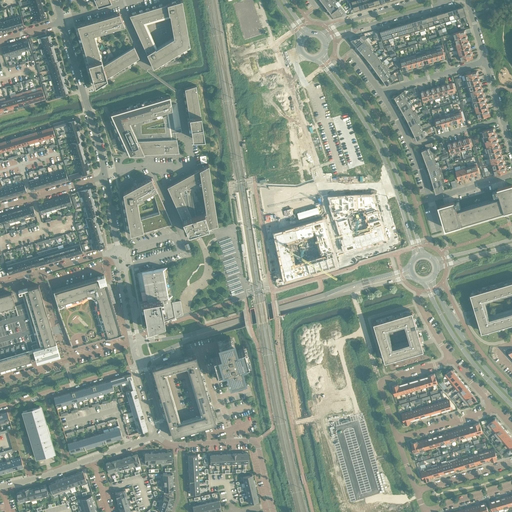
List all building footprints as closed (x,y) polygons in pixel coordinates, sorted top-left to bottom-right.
[(180,0),(163,5),(129,15),(153,67),(190,45),(181,0),(180,0)] [(335,0),(330,0),(325,4),(328,9),(335,3),(337,2),(335,0)] [(351,0),(354,11),(360,9),(357,0),(351,0)] [(42,7),(41,2),(31,5),(33,10),(42,7)] [(261,3),(232,12),(242,44),(252,41),(258,39),(277,33),(274,23),(255,29),(255,30),(250,32),(249,30),(247,31),(244,20),(265,14),(261,3)] [(328,9),(331,13),(338,7),(335,3),(328,9)] [(338,7),(331,13),(334,16),(336,15),(337,16),(343,14),(346,13),(340,6),(338,7)] [(464,6),(458,8),(461,17),(463,16),(466,22),(468,22),(464,6)] [(44,13),(42,7),(33,10),(35,15),(44,13)] [(46,18),(44,13),(35,15),(37,23),(40,22),(39,20),(46,18)] [(92,77),(93,79),(94,82),(95,85),(115,72),(139,57),(134,46),(103,65),(94,35),(101,33),(118,28),(124,26),(125,26),(119,13),(77,26),(90,71),(92,77)] [(24,26),(21,16),(16,18),(18,27),(24,26)] [(18,27),(16,18),(10,19),(13,29),(18,27)] [(424,28),(422,18),(417,20),(419,29),(420,31),(425,30),(424,28)] [(13,29),(10,19),(5,21),(8,30),(13,29)] [(417,20),(411,21),(414,31),(415,33),(420,31),(419,29),(417,20)] [(410,35),(409,32),(406,23),(401,24),(404,36),(410,35)] [(404,36),(401,24),(396,26),(399,38),(404,36)] [(393,37),(394,39),(399,38),(396,26),(391,28),(393,37)] [(380,31),(383,40),(388,38),(385,29),(380,31)] [(464,30),(454,33),(455,39),(466,35),(464,30)] [(47,36),(46,33),(40,35),(42,43),(51,40),(50,35),(47,36)] [(466,35),(455,39),(457,44),(468,41),(466,35)] [(353,42),(357,46),(364,40),(360,36),(354,38),(351,39),(353,42)] [(357,46),(361,50),(369,43),(372,41),(370,39),(371,39),(369,37),(368,37),(366,39),(364,41),(364,40),(357,46)] [(457,50),(469,46),(468,41),(457,44),(458,49),(457,50)] [(21,54),(20,52),(17,43),(11,44),(14,54),(15,56),(21,54)] [(371,49),(373,47),(369,43),(361,50),(364,55),(371,49)] [(469,46),(457,50),(458,56),(471,52),(469,46)] [(431,50),(434,60),(440,59),(436,48),(431,50)] [(437,50),(437,48),(436,48),(440,59),(445,57),(442,48),(437,50)] [(364,55),(367,59),(374,53),(371,49),(364,55)] [(434,60),(431,50),(426,51),(429,62),(434,60)] [(56,56),(54,51),(45,53),(47,59),(56,56)] [(416,54),(416,56),(419,65),(424,64),(421,54),(421,52),(416,54)] [(460,61),(473,58),(471,52),(458,56),(460,61)] [(367,59),(371,63),(378,57),(374,53),(367,59)] [(410,56),(414,67),(419,65),(416,54),(410,56)] [(49,64),(57,61),(56,56),(47,59),(48,64),(49,64)] [(414,67),(410,56),(405,57),(409,68),(414,67)] [(381,62),(378,57),(371,63),(374,67),(381,62)] [(400,59),(403,70),(409,68),(405,57),(400,59)] [(384,60),(381,62),(374,67),(377,72),(387,65),(384,60)] [(57,61),(49,64),(48,64),(47,65),(48,70),(51,69),(60,66),(58,61),(57,61)] [(390,69),(387,65),(377,72),(381,76),(388,71),(390,69)] [(51,80),(63,76),(61,71),(52,74),(50,75),(51,80)] [(384,80),(391,75),(388,71),(381,76),(384,80)] [(471,71),(465,72),(466,74),(464,74),(466,80),(467,80),(478,77),(476,71),(471,72),(471,71)] [(244,78),(245,84),(245,87),(246,89),(246,92),(247,95),(247,97),(247,100),(248,102),(248,105),(249,108),(249,110),(249,113),(250,115),(250,118),(251,120),(251,121),(251,123),(252,126),(252,129),(252,131),(253,134),(253,136),(254,139),(254,142),(254,144),(255,147),(255,150),(256,152),(256,155),(256,157),(257,163),(258,166),(259,171),(259,174),(259,176),(260,178),(265,177),(265,178),(272,178),(272,179),(282,179),(285,180),(285,179),(297,179),(295,168),(295,166),(293,157),(293,156),(292,152),(292,151),(292,148),(291,146),(291,143),(291,140),(290,138),(290,135),(289,133),(289,131),(289,130),(288,123),(287,120),(287,117),(286,114),(286,112),(286,109),(285,106),(285,104),(284,101),(284,98),(284,96),(283,93),(283,91),(282,88),(282,85),(282,83),(281,83),(281,80),(281,77),(280,72),(279,72),(278,72),(275,72),(274,72),(274,73),(273,73),(271,74),(269,74),(268,74),(265,74),(264,75),(259,75),(256,76),(249,77),(244,78)] [(387,85),(394,80),(391,75),(384,80),(387,85)] [(53,85),(64,81),(63,76),(51,80),(53,85)] [(313,77),(294,80),(297,100),(327,95),(313,77)] [(467,86),(480,82),(478,77),(467,80),(469,85),(467,85),(467,86)] [(54,91),(57,90),(66,87),(64,81),(53,85),(54,91)] [(452,82),(447,84),(450,93),(449,93),(450,95),(456,93),(455,91),(456,91),(454,83),(453,83),(452,82)] [(480,82),(467,86),(469,91),(481,87),(480,82)] [(190,121),(192,134),(192,138),(203,138),(204,138),(196,85),(184,88),(190,121)] [(45,98),(42,87),(36,88),(36,91),(39,100),(45,98)] [(65,95),(65,93),(68,92),(66,87),(57,90),(59,97),(65,95)] [(431,88),(435,99),(440,98),(437,87),(431,88)] [(471,97),(483,93),(481,87),(469,91),(471,97)] [(426,90),(429,101),(435,99),(431,88),(426,90)] [(31,89),(26,91),(29,103),(34,102),(32,92),(31,89)] [(423,101),(429,99),(429,101),(426,90),(421,92),(423,101)] [(26,91),(20,93),(24,105),(29,103),(26,91)] [(402,92),(394,96),(397,101),(405,97),(402,92)] [(19,106),(24,105),(20,93),(15,94),(16,97),(19,106)] [(483,93),(471,97),(472,102),(485,98),(483,93)] [(19,106),(16,97),(15,94),(10,96),(11,98),(14,108),(19,106)] [(172,110),(172,109),(171,105),(171,101),(170,96),(110,113),(129,155),(179,152),(177,139),(176,139),(172,139),(171,139),(137,140),(129,122),(151,116),(167,111),(168,111),(172,110)] [(8,109),(6,100),(5,97),(0,98),(0,100),(0,102),(3,111),(8,109)] [(321,102),(319,104),(324,111),(325,112),(326,113),(328,111),(329,111),(331,109),(335,106),(329,97),(328,97),(325,99),(321,102)] [(397,101),(400,106),(408,102),(405,97),(397,101)] [(8,109),(14,108),(11,98),(6,100),(8,109)] [(474,108),(486,104),(485,98),(472,102),(474,108)] [(307,101),(298,103),(300,114),(309,113),(310,112),(312,112),(311,109),(310,102),(310,101),(307,101)] [(400,106),(403,111),(410,106),(408,102),(400,106)] [(474,108),(475,113),(488,109),(486,104),(474,108)] [(329,111),(328,111),(329,113),(330,114),(331,115),(333,113),(339,110),(335,106),(331,109),(329,111)] [(410,106),(403,111),(405,116),(413,111),(410,106)] [(484,117),(490,115),(488,109),(475,113),(476,113),(477,113),(479,120),(485,118),(484,117)] [(333,113),(331,115),(333,118),(335,117),(341,113),(339,110),(333,113)] [(418,115),(415,110),(413,111),(405,116),(408,120),(416,116),(418,115)] [(461,110),(455,111),(458,122),(464,121),(461,110)] [(450,113),(453,124),(458,122),(455,111),(450,113)] [(335,117),(333,118),(335,122),(336,122),(343,117),(342,115),(341,113),(335,117)] [(446,116),(445,114),(448,125),(453,124),(450,113),(450,115),(446,116)] [(440,116),(443,127),(448,125),(445,114),(440,116)] [(418,115),(416,116),(408,120),(410,125),(418,121),(421,120),(418,115)] [(435,119),(437,128),(443,127),(440,116),(439,116),(440,118),(435,119)] [(336,122),(335,122),(338,125),(339,125),(346,121),(346,120),(345,119),(343,117),(336,122)] [(58,127),(67,125),(68,127),(77,125),(76,119),(72,120),(72,121),(70,121),(69,119),(53,124),(54,128),(58,127)] [(339,125),(338,125),(340,129),(347,125),(348,124),(346,120),(346,121),(339,125)] [(410,125),(413,130),(421,126),(418,121),(410,125)] [(347,125),(340,129),(343,132),(348,129),(350,128),(348,124),(347,125)] [(413,130),(415,135),(423,131),(421,126),(413,130)] [(55,136),(52,127),(47,129),(50,138),(55,136)] [(493,127),(483,131),(484,136),(495,133),(493,127)] [(348,129),(343,132),(345,136),(350,133),(353,131),(350,128),(348,129)] [(350,133),(345,136),(347,139),(351,137),(355,135),(354,134),(353,131),(350,133)] [(417,140),(425,136),(423,131),(415,135),(417,140)] [(484,142),(497,139),(495,133),(484,136),(486,142),(484,142)] [(351,137),(347,139),(348,141),(347,141),(349,143),(352,141),(356,139),(357,138),(356,136),(355,135),(351,137)] [(470,142),(469,137),(463,139),(467,150),(466,148),(472,147),(471,146),(473,146),(472,141),(470,142)] [(352,141),(349,143),(351,147),(354,145),(357,143),(359,142),(357,138),(356,139),(352,141)] [(458,141),(461,151),(467,150),(463,139),(458,141)] [(484,142),(486,148),(498,144),(497,139),(484,142)] [(453,142),(456,153),(461,151),(458,141),(453,142)] [(354,145),(351,147),(353,151),(355,149),(359,147),(361,146),(359,142),(357,143),(354,145)] [(426,149),(422,150),(424,156),(432,152),(434,152),(431,142),(425,144),(426,149)] [(448,144),(451,155),(456,153),(453,142),(448,144)] [(500,150),(498,144),(486,148),(487,153),(500,150)] [(355,149),(353,151),(355,155),(356,153),(360,151),(363,150),(361,146),(359,147),(355,149)] [(356,153),(355,155),(357,158),(358,158),(362,156),(365,154),(363,150),(360,151),(356,153)] [(487,153),(489,159),(502,155),(500,150),(487,153)] [(436,157),(434,152),(432,152),(424,156),(426,161),(434,157),(436,157)] [(319,157),(307,158),(310,180),(347,181),(353,181),(378,182),(365,154),(362,156),(358,158),(357,158),(361,168),(361,170),(353,170),(353,172),(347,172),(347,170),(324,169),(325,167),(320,167),(319,157)] [(489,159),(491,164),(503,161),(502,155),(489,159)] [(434,157),(426,161),(427,166),(436,162),(434,157)] [(492,164),(494,169),(505,166),(503,161),(491,164),(491,165),(492,164)] [(429,171),(438,168),(440,167),(438,162),(436,162),(427,166),(429,171)] [(167,186),(188,232),(193,231),(217,224),(208,164),(167,186)] [(480,173),(477,164),(471,166),(474,175),(480,173)] [(494,169),(496,175),(506,172),(505,166),(494,169)] [(85,173),(89,172),(88,167),(78,169),(79,172),(68,176),(68,175),(68,176),(70,180),(84,176),(84,174),(85,173)] [(438,168),(429,171),(431,176),(442,173),(440,167),(438,168)] [(455,171),(458,180),(464,178),(461,169),(455,171)] [(68,180),(65,171),(60,172),(63,182),(68,180)] [(63,182),(60,172),(55,174),(57,183),(63,182)] [(442,173),(431,176),(432,181),(443,178),(442,173)] [(49,175),(52,185),(57,183),(55,174),(49,175)] [(52,185),(49,175),(44,177),(47,186),(52,185)] [(39,178),(42,188),(47,186),(44,177),(39,178)] [(134,233),(137,232),(141,231),(145,230),(171,222),(151,177),(123,193),(130,234),(134,233)] [(42,188),(39,178),(34,180),(37,189),(42,188)] [(443,178),(432,181),(434,186),(443,184),(445,183),(443,178)] [(28,182),(31,191),(37,189),(34,180),(28,182)] [(27,192),(24,183),(18,185),(21,194),(27,192)] [(438,192),(444,190),(443,184),(434,186),(435,191),(438,191),(438,192)] [(461,225),(505,213),(504,211),(506,211),(508,210),(509,209),(511,208),(511,184),(507,186),(505,187),(503,187),(502,188),(497,189),(497,188),(492,189),(493,191),(495,198),(461,208),(459,200),(459,199),(454,201),(454,202),(449,203),(447,204),(445,204),(445,205),(439,206),(446,228),(456,225),(457,225),(459,224),(461,224),(461,225)] [(3,189),(5,199),(11,197),(8,188),(3,189)] [(90,188),(78,191),(80,197),(82,197),(91,194),(90,188)] [(351,196),(345,196),(340,196),(339,196),(337,197),(331,197),(331,199),(335,211),(338,220),(338,221),(336,221),(336,223),(344,248),(345,247),(346,247),(347,251),(348,250),(349,252),(354,251),(356,250),(358,250),(368,247),(367,245),(380,241),(381,243),(385,242),(385,239),(386,239),(385,234),(387,234),(378,205),(376,205),(372,193),(358,194),(356,194),(357,196),(356,196),(351,196)] [(72,204),(69,195),(64,196),(66,206),(72,204)] [(37,204),(40,213),(46,212),(43,202),(37,204)] [(33,206),(27,207),(30,217),(35,215),(33,206)] [(27,207),(22,209),(25,218),(30,217),(27,207)] [(22,209),(17,210),(20,220),(25,218),(22,209)] [(17,210),(12,212),(15,221),(20,220),(17,210)] [(12,212),(6,213),(9,223),(15,221),(12,212)] [(6,213),(1,215),(4,225),(9,223),(6,213)] [(86,218),(87,223),(97,220),(95,215),(88,217),(86,218)] [(329,231),(326,219),(326,218),(325,218),(277,232),(276,233),(277,234),(283,265),(281,265),(284,279),(286,278),(286,279),(300,275),(301,277),(337,266),(336,264),(337,264),(336,260),(327,232),(329,231)] [(98,225),(89,228),(86,229),(88,234),(90,233),(100,231),(98,225)] [(93,250),(104,246),(103,241),(93,243),(91,244),(93,250)] [(82,252),(79,243),(74,244),(77,254),(82,252)] [(58,246),(52,248),(56,260),(61,258),(58,249),(58,246)] [(47,250),(48,252),(51,262),(52,261),(52,262),(53,261),(56,260),(52,248),(47,250)] [(46,263),(51,262),(48,252),(43,254),(46,263)] [(40,265),(46,263),(43,254),(38,255),(40,265)] [(35,266),(40,265),(38,255),(32,257),(35,266)] [(5,262),(6,265),(9,274),(14,272),(12,263),(11,261),(5,262)] [(162,268),(161,269),(156,269),(155,267),(143,271),(137,273),(142,301),(147,328),(147,329),(164,323),(164,321),(180,315),(183,314),(180,300),(172,302),(171,296),(166,268),(162,268)] [(68,285),(61,287),(61,288),(54,290),(54,289),(53,289),(53,290),(51,290),(51,291),(54,297),(54,298),(56,305),(57,305),(59,312),(62,319),(64,326),(67,333),(69,340),(72,347),(78,346),(85,343),(85,344),(85,343),(92,341),(93,341),(92,341),(99,339),(100,339),(121,333),(119,325),(117,318),(115,311),(113,304),(113,303),(111,297),(111,296),(109,289),(108,289),(106,282),(107,282),(106,282),(104,275),(97,277),(96,277),(97,277),(92,278),(90,279),(89,279),(82,281),(80,282),(75,283),(71,285),(68,285)] [(511,280),(471,293),(482,331),(511,322),(511,280)] [(38,285),(23,289),(26,302),(33,325),(38,341),(40,347),(56,342),(54,336),(53,335),(53,333),(53,332),(52,331),(52,330),(52,329),(38,285)] [(11,293),(6,294),(10,307),(15,306),(11,293)] [(6,294),(1,296),(4,309),(10,307),(6,294)] [(38,341),(33,325),(26,302),(25,303),(15,305),(10,307),(4,309),(0,309),(0,359),(2,359),(7,357),(13,355),(18,354),(23,352),(28,351),(33,349),(40,347),(38,341)] [(384,320),(381,320),(379,321),(377,322),(374,322),(380,341),(385,361),(386,361),(388,360),(390,359),(393,359),(395,358),(397,357),(400,356),(402,356),(405,355),(407,354),(410,354),(412,353),(414,352),(417,352),(419,351),(422,350),(424,349),(423,346),(422,342),(415,318),(413,314),(413,311),(410,312),(405,313),(403,314),(401,315),(400,315),(398,315),(396,316),(393,317),(391,317),(388,318),(386,319),(384,320)] [(336,329),(300,339),(302,346),(327,339),(330,344),(333,342),(339,362),(346,361),(336,329)] [(233,339),(218,344),(221,355),(217,356),(213,357),(215,365),(217,372),(221,371),(226,370),(229,383),(244,378),(241,365),(244,364),(248,363),(243,348),(240,349),(236,350),(233,339)] [(40,347),(33,349),(36,361),(37,362),(38,362),(39,361),(40,361),(42,360),(43,360),(44,360),(60,355),(56,342),(40,347)] [(28,351),(23,352),(27,364),(32,363),(28,351)] [(23,352),(18,354),(21,366),(27,364),(23,352)] [(18,354),(13,355),(16,367),(21,366),(18,354)] [(13,355),(7,357),(11,369),(16,367),(13,355)] [(172,436),(216,423),(212,410),(199,367),(196,355),(152,368),(168,423),(172,436)] [(7,357),(2,358),(6,370),(11,369),(7,357)] [(312,362),(305,364),(315,396),(352,385),(350,378),(323,386),(321,380),(317,381),(312,362)] [(455,373),(451,369),(445,375),(448,379),(455,373)] [(428,375),(429,376),(432,385),(437,383),(434,373),(428,375)] [(455,373),(448,379),(452,383),(459,377),(455,373)] [(128,381),(129,385),(134,384),(131,374),(123,376),(125,382),(128,381)] [(121,383),(125,382),(123,376),(110,380),(114,390),(112,385),(119,383),(121,383)] [(429,376),(424,377),(426,386),(432,385),(429,376)] [(424,377),(418,379),(421,388),(426,386),(424,377)] [(459,377),(452,383),(455,387),(462,382),(459,377)] [(418,379),(413,380),(416,390),(421,388),(418,379)] [(110,381),(106,382),(108,392),(114,390),(110,380),(110,381)] [(413,380),(408,382),(411,391),(416,390),(413,380)] [(408,382),(402,383),(405,393),(411,391),(408,382)] [(455,387),(459,392),(466,386),(462,382),(455,387)] [(134,384),(129,385),(130,389),(126,391),(127,396),(137,393),(134,384)] [(466,386),(459,392),(457,393),(461,397),(469,390),(466,386)] [(469,390),(461,397),(464,401),(472,394),(469,390)] [(468,405),(476,398),(472,394),(464,401),(468,405)] [(59,396),(54,398),(56,407),(62,405),(59,396)] [(452,409),(449,400),(444,401),(446,411),(452,409)] [(26,410),(27,413),(23,414),(28,430),(29,430),(31,435),(29,435),(31,435),(32,440),(31,440),(36,457),(54,451),(49,435),(48,435),(47,430),(48,430),(47,430),(45,425),(46,425),(42,408),(37,410),(36,408),(32,409),(30,410),(30,409),(26,410)] [(404,420),(405,424),(410,422),(407,412),(402,414),(403,417),(402,417),(403,420),(404,420)] [(490,430),(492,429),(499,423),(495,418),(487,426),(490,430)] [(144,419),(135,422),(136,427),(146,424),(144,419)] [(482,432),(479,422),(474,424),(477,434),(482,432)] [(495,433),(494,434),(502,427),(499,423),(492,429),(495,433)] [(146,424),(136,427),(138,433),(148,430),(146,424)] [(497,438),(506,431),(502,427),(494,434),(497,438)] [(119,428),(114,429),(117,439),(122,437),(119,428)] [(117,439),(114,429),(109,431),(112,440),(117,439)] [(503,441),(509,435),(506,431),(497,438),(501,442),(503,441)] [(506,445),(511,439),(511,437),(509,435),(503,441),(506,445)] [(420,451),(420,453),(426,452),(422,440),(417,442),(417,441),(420,451)] [(415,455),(420,453),(420,451),(417,441),(411,443),(412,446),(412,447),(413,450),(415,455)] [(73,442),(67,443),(70,453),(75,451),(73,442)] [(497,459),(494,449),(489,450),(492,460),(497,459)] [(491,460),(491,461),(492,460),(489,450),(484,452),(486,461),(491,460)] [(137,454),(132,456),(134,464),(135,467),(140,465),(137,454)] [(129,466),(130,468),(135,466),(134,464),(133,460),(132,456),(127,457),(128,462),(129,466)] [(127,457),(121,459),(123,463),(124,468),(124,469),(130,468),(129,466),(128,462),(127,457)] [(452,459),(455,470),(460,469),(457,458),(452,459)] [(458,460),(457,458),(460,469),(466,467),(463,458),(458,460)] [(123,463),(121,459),(116,460),(118,465),(119,469),(119,471),(124,469),(124,468),(123,463)] [(447,463),(450,472),(455,470),(452,459),(447,461),(447,463)] [(116,460),(111,462),(112,466),(114,471),(114,472),(119,471),(119,469),(118,465),(116,460)] [(112,466),(111,462),(106,463),(107,468),(108,472),(109,474),(114,472),(114,471),(112,466)] [(431,465),(432,467),(434,477),(440,475),(437,466),(436,464),(431,465)] [(422,477),(423,477),(424,481),(429,479),(426,469),(426,467),(420,469),(422,473),(421,474),(422,477)] [(83,472),(77,474),(80,483),(81,485),(87,483),(86,481),(83,472)] [(80,483),(77,474),(71,476),(75,485),(80,483)] [(75,485),(71,476),(66,478),(69,487),(75,485)] [(69,487),(66,478),(60,480),(64,491),(70,489),(69,487)] [(64,491),(60,480),(55,482),(59,493),(64,491)] [(59,493),(55,482),(49,484),(53,496),(59,493)] [(48,495),(46,485),(40,487),(42,496),(48,495)] [(42,496),(40,487),(34,488),(37,500),(43,498),(42,496)] [(28,489),(28,488),(22,490),(22,491),(25,500),(30,499),(28,489)] [(37,500),(34,488),(28,489),(30,499),(31,501),(37,500)] [(125,490),(115,493),(116,498),(127,495),(125,490)] [(22,491),(16,492),(17,495),(16,495),(17,499),(18,499),(18,502),(25,500),(22,491)] [(160,499),(172,503),(174,498),(172,497),(172,495),(169,494),(168,496),(163,494),(162,499),(160,499)] [(127,495),(116,498),(118,503),(127,501),(126,496),(127,495)] [(81,505),(92,501),(91,496),(79,499),(81,505)] [(508,506),(506,497),(501,498),(503,508),(504,510),(509,508),(508,506)] [(172,503),(160,499),(159,504),(170,508),(172,503)] [(490,502),(493,511),(498,509),(495,500),(490,502)] [(81,505),(83,510),(94,507),(92,501),(81,505)] [(127,501),(118,503),(120,509),(129,506),(127,501)] [(488,511),(485,503),(480,504),(482,511),(488,511)]
